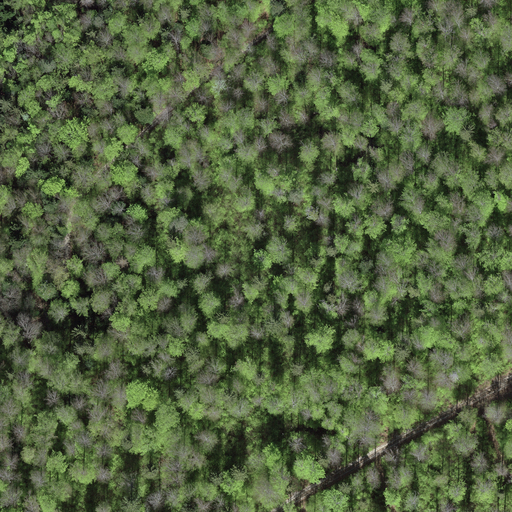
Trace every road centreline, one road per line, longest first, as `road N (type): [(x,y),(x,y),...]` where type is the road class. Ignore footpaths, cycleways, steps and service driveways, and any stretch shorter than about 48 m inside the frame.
road 1 (track): [(306,0),(182,97),(83,190),(71,210),(63,279),(48,317),(0,322)]
road 2 (track): [(511,377),(276,511)]
